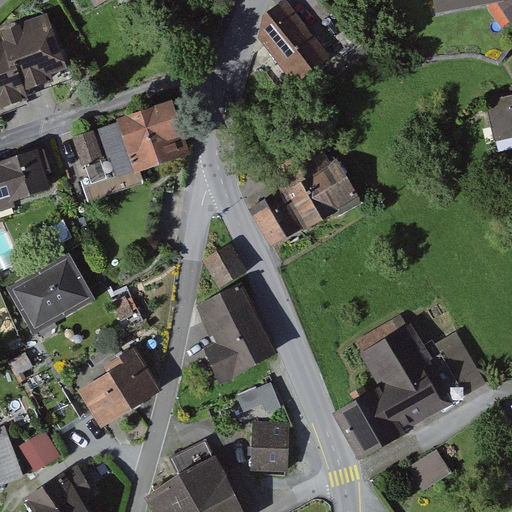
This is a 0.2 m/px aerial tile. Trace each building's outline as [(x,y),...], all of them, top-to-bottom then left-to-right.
[(431,0),(434,16),(499,5),(497,0),(431,0)] [(511,24),(511,0),(497,0),(499,5),(511,24)] [(298,90),(333,63),(288,4),(266,21),(261,42),(298,90)] [(1,33),(4,44),(0,45),(0,107),(26,99),(23,88),(68,75),(50,18),(1,33)] [(511,98),(488,104),(496,144),(511,140),(511,98)] [(169,105),(113,124),(132,177),(188,157),(169,105)] [(106,160),(97,135),(74,143),(82,168),(106,160)] [(281,195),(303,231),(357,199),(336,164),(332,167),(322,150),(272,179),(281,195)] [(0,163),(0,212),(51,196),(36,152),(0,163)] [(253,211),(275,247),(303,231),(281,195),(253,211)] [(209,262),(222,288),(243,277),(230,252),(209,262)] [(68,257),(6,292),(31,337),(93,302),(68,257)] [(224,381),(276,354),(241,287),(201,308),(220,344),(208,350),(224,381)] [(335,415),(360,457),(445,408),(399,330),(360,353),(380,389),(335,415)] [(75,389),(101,431),(159,394),(133,353),(75,389)] [(266,415),(281,409),(270,385),(237,399),(244,414),(262,406),(266,415)] [(254,422),(253,476),(289,477),(290,423),(254,422)] [(47,438),(19,453),(32,476),(60,460),(47,438)] [(151,496),(158,511),(242,511),(212,447),(169,467),(176,483),(151,496)] [(438,452),(412,468),(427,491),(452,475),(438,452)] [(89,511),(71,479),(26,504),(30,511),(89,511)]
